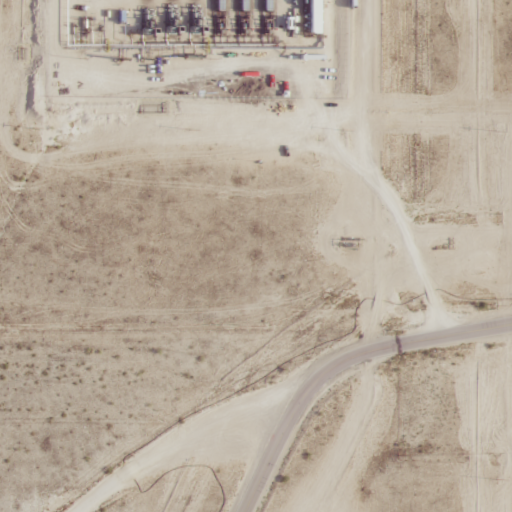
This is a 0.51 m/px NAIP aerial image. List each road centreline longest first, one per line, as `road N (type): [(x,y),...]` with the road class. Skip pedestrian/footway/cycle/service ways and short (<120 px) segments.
road 1 (residential): [(246,511),(348,352),(511,310)]
road 2 (residential): [(82,511),(122,477),(233,421),(307,421)]
